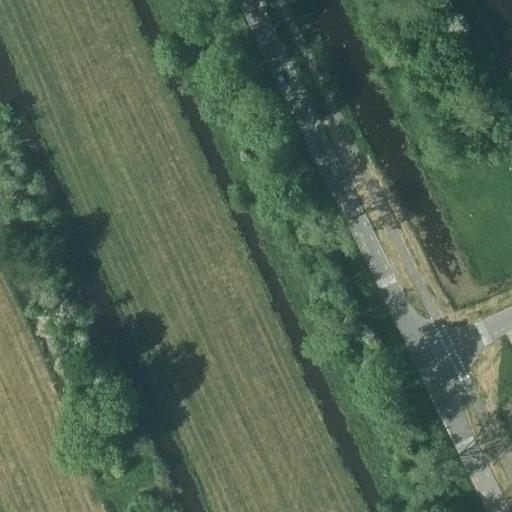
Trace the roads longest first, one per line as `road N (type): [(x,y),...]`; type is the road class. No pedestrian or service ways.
road 1 (tertiary): [(427,360),(251,0)]
road 2 (tertiary): [(503,511),(427,360)]
